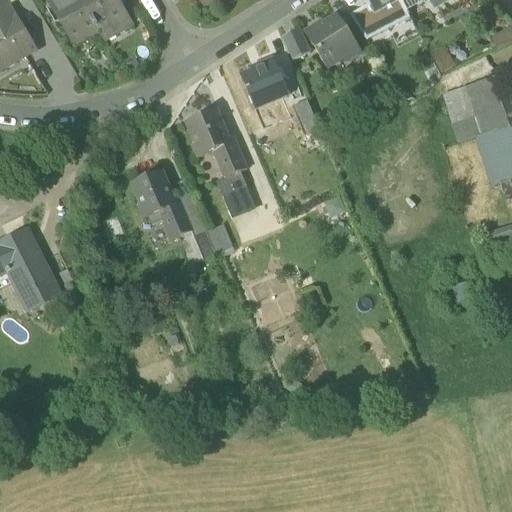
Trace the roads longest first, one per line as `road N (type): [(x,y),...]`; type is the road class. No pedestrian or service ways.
road 1 (residential): [(196,68),(126,110),(0,124)]
road 2 (residential): [(297,0),(196,68)]
